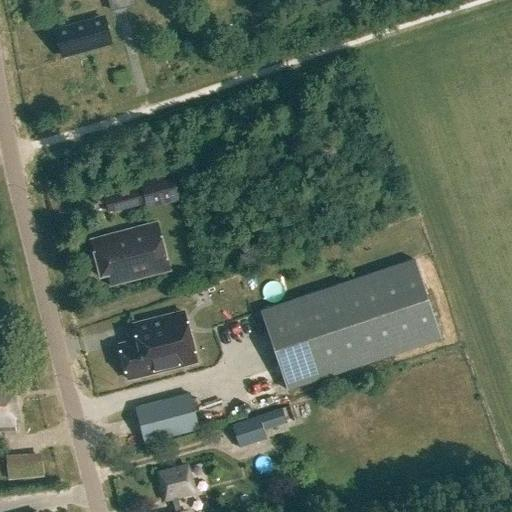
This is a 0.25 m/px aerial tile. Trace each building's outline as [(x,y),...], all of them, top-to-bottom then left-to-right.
[(132,0),(107,0),(110,11),(134,4),(132,0)] [(105,22),(57,35),(63,59),(112,46),(105,22)] [(158,45),(149,45),(148,36),(114,38),(116,67),(159,64),(158,45)] [(132,185),(103,193),(104,199),(96,202),(99,213),(136,204),(138,207),(186,195),(182,179),(153,186),(152,181),(132,187),(132,185)] [(108,274),(111,285),(168,270),(155,224),(91,241),(100,276),(108,274)] [(286,389),(440,338),(414,260),(260,312),(286,389)] [(132,325),(136,341),(118,345),(127,379),(195,362),(182,312),(132,325)] [(0,430),(15,429),(11,380),(0,381),(0,430)] [(188,393),(134,407),(143,444),(197,430),(188,393)] [(304,415),(321,411),(319,402),(302,406),(304,415)] [(285,426),(295,423),(289,405),(230,425),(238,448),(264,439),(261,431),(284,424),(285,426)] [(15,465),(7,466),(8,478),(16,477),(15,465)] [(185,511),(181,511),(180,511),(176,497),(193,492),(186,466),(157,473),(160,488),(159,488),(162,500),(171,498),(174,511),(185,511)]
